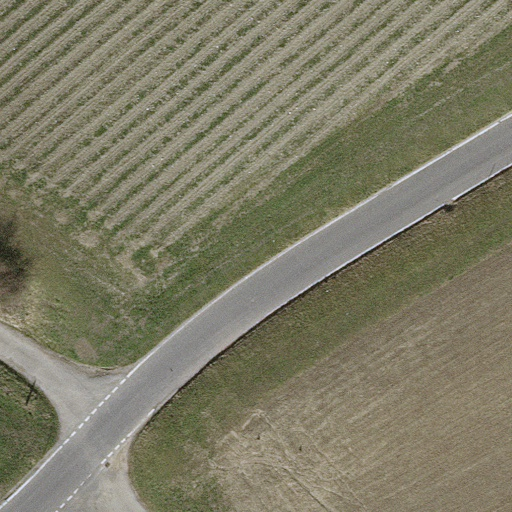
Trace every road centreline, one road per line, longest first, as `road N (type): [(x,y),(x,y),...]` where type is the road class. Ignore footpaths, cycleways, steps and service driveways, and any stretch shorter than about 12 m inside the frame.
road 1 (unclassified): [(511,136),(261,298),(26,511)]
road 2 (track): [(131,511),(57,378),(0,350)]
